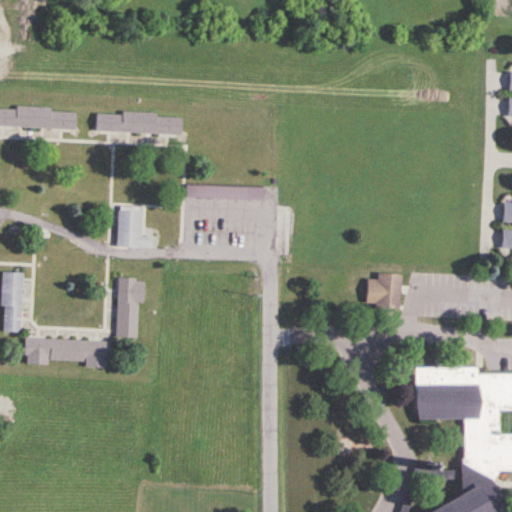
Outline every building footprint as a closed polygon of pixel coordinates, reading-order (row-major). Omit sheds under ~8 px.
[(75,111),(0,108),(0,127),(74,130),(75,111)] [(96,113),(95,133),(180,135),(181,116),(96,113)] [(500,253),(511,253),(511,201),(502,201),(501,224),(511,224),(511,230),(501,231),(500,253)] [(151,249),(151,238),(139,238),(139,208),(116,208),(117,249),(151,249)] [(21,333),(22,273),(2,272),(1,333),(21,333)] [(366,279),(364,305),(398,308),(401,276),(376,274),(376,280),(366,279)] [(137,339),(137,304),(144,304),(144,279),(117,279),(116,338),(137,339)] [(109,341),(24,339),(24,362),(84,364),(84,368),(108,368),(109,341)] [(511,372),(415,369),(413,419),(463,421),(461,470),(413,468),(411,470),(409,502),(427,503),(432,508),(427,511),(501,511),(492,480),(502,472),(511,471),(511,434),(497,434),(499,410),(511,410),(511,372)]
